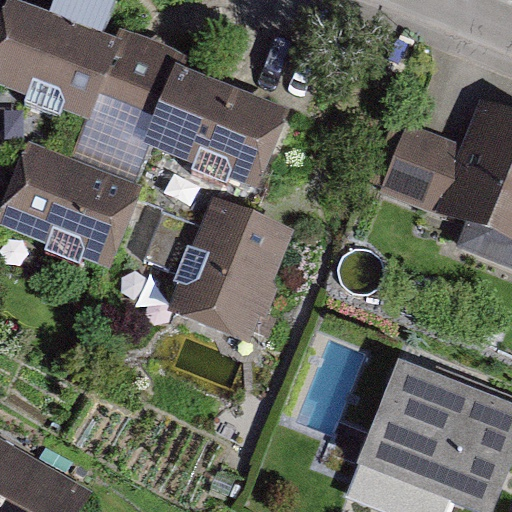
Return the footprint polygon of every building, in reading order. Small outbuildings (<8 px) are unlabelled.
[(103,114),(126,58),(117,55),(12,14),(9,21),(13,22),(0,54),(0,103),(93,141),(103,114)] [(9,21),(0,16),(0,54),(13,22),(9,21)] [(159,124),(177,79),(186,82),(192,68),(123,41),(117,55),(126,58),(103,114),(155,135),(159,124)] [(247,203),(258,207),(291,123),(186,82),(177,79),(159,124),(155,135),(144,162),(188,179),(232,197),(247,203)] [(381,199),(511,249),(511,119),(481,107),(463,152),(408,131),(381,199)] [(30,156),(0,227),(0,236),(3,238),(45,255),(85,271),(99,277),(111,282),(144,202),(30,156)] [(169,325),(250,357),(295,243),(214,211),(169,325)] [(485,511),(511,450),(511,412),(388,360),(343,465),(452,511),(485,511)] [(68,511),(84,487),(0,437),(0,511),(68,511)]
